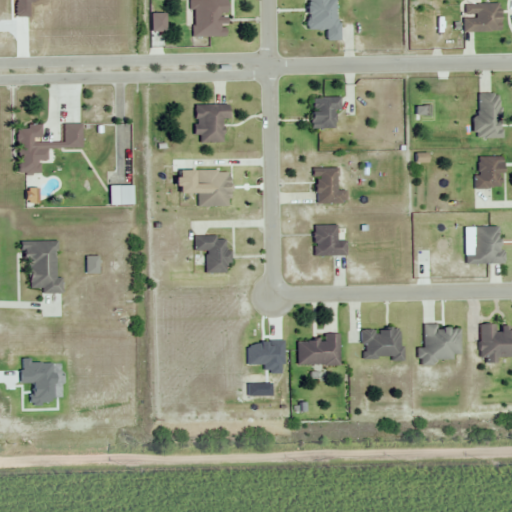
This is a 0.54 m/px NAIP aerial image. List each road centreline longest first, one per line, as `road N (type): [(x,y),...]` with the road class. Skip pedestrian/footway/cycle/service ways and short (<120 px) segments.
road 1 (residential): [(511,291),(273,291),(267,0)]
road 2 (residential): [(511,58),(0,69)]
road 3 (residential): [(0,466),(511,456)]
